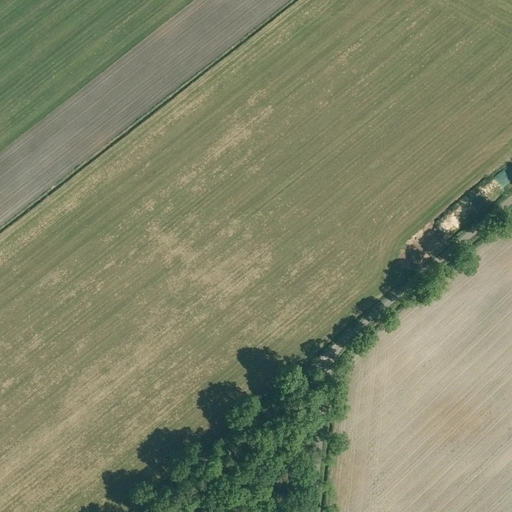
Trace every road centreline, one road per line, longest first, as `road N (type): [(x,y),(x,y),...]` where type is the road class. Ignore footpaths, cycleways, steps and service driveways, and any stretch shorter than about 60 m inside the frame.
road 1 (unclassified): [(303,511),(319,360),(511,197)]
road 2 (track): [(319,360),(138,511)]
